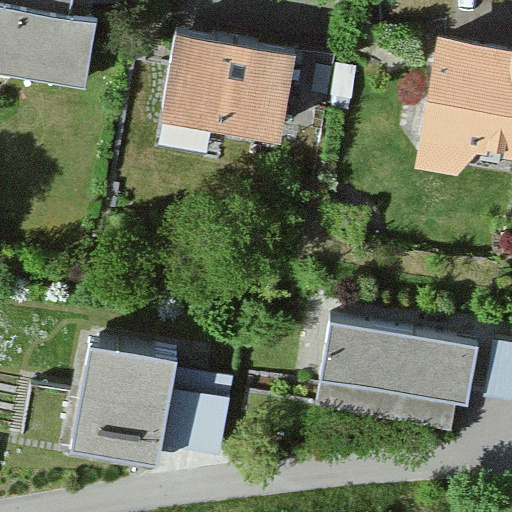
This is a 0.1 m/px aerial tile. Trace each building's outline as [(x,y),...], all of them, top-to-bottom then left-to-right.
[(0,0),(0,77),(69,90),(80,23),(58,19),(61,0),(0,0)] [(269,57),(151,35),(136,117),(254,139),(269,57)] [(511,56),(483,52),(421,42),(402,167),(459,175),(462,153),(511,160),(511,56)] [(463,342),(309,322),(300,389),(455,408),(463,342)] [(149,351),(62,341),(50,449),(137,459),(149,351)] [(511,350),(484,348),(479,405),(511,408),(511,350)]
